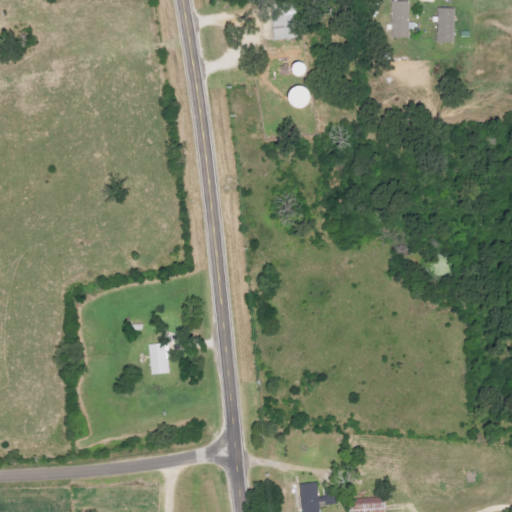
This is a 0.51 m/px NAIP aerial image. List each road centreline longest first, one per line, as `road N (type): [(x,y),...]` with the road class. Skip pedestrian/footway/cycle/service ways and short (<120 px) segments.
road 1 (secondary): [(182,0),(242,511)]
road 2 (residential): [(237,449),(0,472)]
